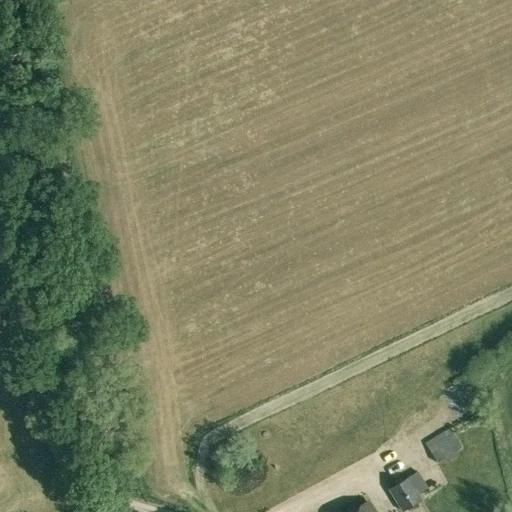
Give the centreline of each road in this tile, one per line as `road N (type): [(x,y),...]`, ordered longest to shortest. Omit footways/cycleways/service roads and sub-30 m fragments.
road 1 (track): [(214,511),(199,460),(218,429),(511,288)]
road 2 (track): [(153,511),(76,471),(40,425),(25,385),(0,207)]
